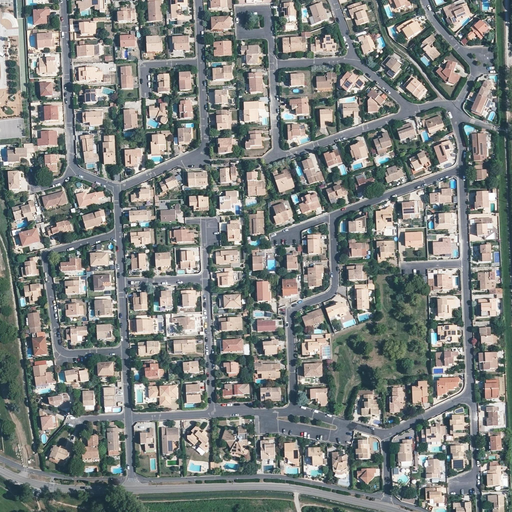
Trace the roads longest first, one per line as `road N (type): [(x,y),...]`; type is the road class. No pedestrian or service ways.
road 1 (tertiary): [(132,490),(288,488),(387,508)]
road 2 (residential): [(118,234),(47,259),(61,350),(125,350)]
road 3 (residential): [(413,110),(281,155),(272,64)]
road 4 (residential): [(293,411),(290,314),(335,287),(332,215)]
road 5 (residential): [(200,60),(204,149),(116,187)]
road 6 (residential): [(64,0),(74,168)]
road 7 (residential): [(332,215),(462,168)]
road 8 (tertiary): [(0,468),(52,487),(132,490)]
road 9 (residential): [(206,278),(214,412)]
road 10 (residential): [(454,111),(475,69),(424,0)]
road 11 (residential): [(470,395),(465,264)]
